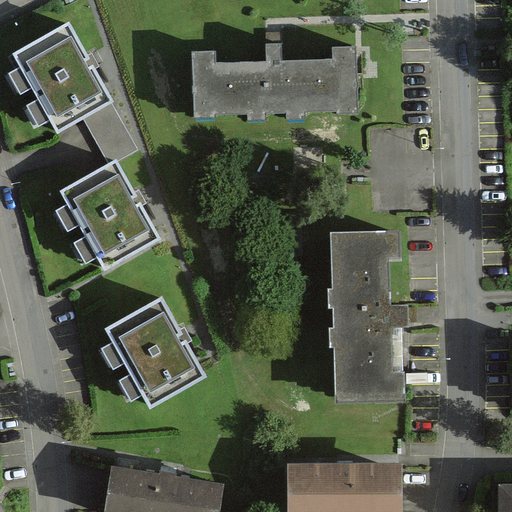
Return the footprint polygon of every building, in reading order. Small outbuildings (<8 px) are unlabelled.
[(75,24),(15,56),(60,139),(120,106),(75,24)] [(220,47),(193,48),(196,117),(244,116),(245,122),(274,121),(274,110),(290,110),(291,119),(309,118),(308,106),(342,105),(342,112),(364,112),(362,48),(339,48),(339,60),(286,62),(286,41),(265,41),(266,58),(220,60),(220,47)] [(118,155),(58,189),(107,275),(167,241),(118,155)] [(400,268),(399,239),(324,240),(325,294),(316,295),(316,315),(329,315),(330,336),(322,337),(322,356),(329,356),(330,413),(405,411),(405,378),(397,378),(396,336),(409,336),(408,313),(391,313),(390,268),(400,268)] [(163,297),(104,331),(150,412),(210,379),(163,297)] [(220,511),(225,485),(113,467),(105,511),(220,511)] [(398,511),(398,478),(292,478),(291,511),(398,511)] [(511,511),(511,483),(495,484),(494,511),(511,511)]
